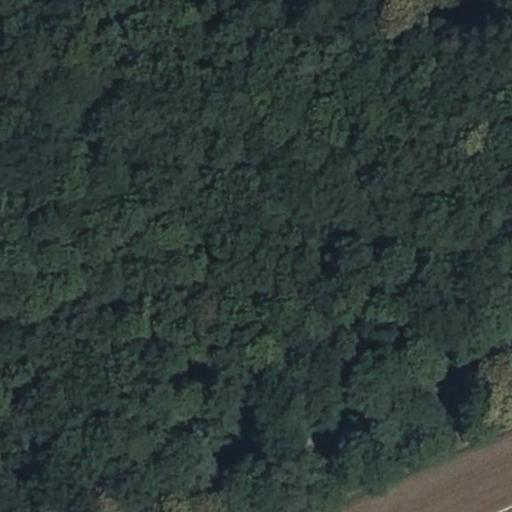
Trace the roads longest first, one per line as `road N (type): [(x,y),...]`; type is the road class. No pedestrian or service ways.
road 1 (track): [(511,353),(159,511)]
road 2 (track): [(153,0),(511,92)]
